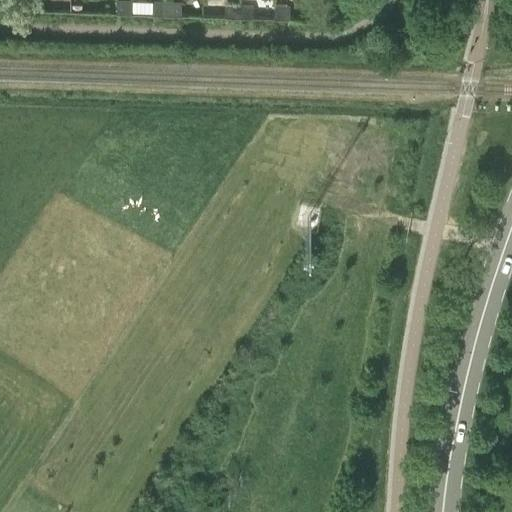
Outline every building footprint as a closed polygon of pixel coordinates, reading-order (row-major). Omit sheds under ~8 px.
[(116,1),(116,13),(131,13),(131,1),(116,1)] [(152,2),(152,14),(166,14),(167,3),(152,2)] [(167,3),(166,14),(181,15),(181,13),(181,3),(167,3)] [(224,5),(224,16),(239,17),(239,5),(224,5)] [(239,5),(239,17),(253,17),(253,5),(239,5)] [(274,6),(274,18),(289,18),(289,7),(274,6)]
